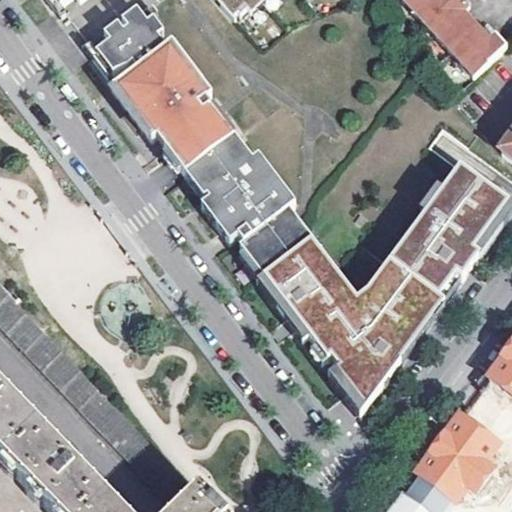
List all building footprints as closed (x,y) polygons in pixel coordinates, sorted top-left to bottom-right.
[(51,0),(44,0),(61,22),(66,18),(61,12),(51,0)] [(51,0),(61,12),(75,1),(76,0),(51,0)] [(76,0),(75,1),(81,9),(92,0),(76,0)] [(212,0),(232,22),(238,17),(240,20),(247,14),(251,17),(270,0),(212,0)] [(411,0),(404,7),(426,30),(459,1),(458,0),(411,0)] [(459,1),(426,30),(450,55),(477,30),(466,18),(471,15),(459,1)] [(153,13),(142,21),(147,28),(154,23),(159,20),(153,13)] [(137,14),(122,25),(127,33),(142,21),(137,14)] [(110,46),(96,57),(114,81),(117,78),(128,73),(134,69),(138,75),(113,95),(151,147),(157,142),(204,205),(208,202),(210,205),(202,211),(230,249),(238,243),(243,249),(240,252),(263,283),(263,282),(313,245),(294,219),(288,224),(284,219),(296,210),(259,162),(253,166),(206,105),(212,101),(172,48),(166,52),(158,42),(164,38),(154,23),(147,28),(142,21),(127,33),(123,36),(110,46)] [(117,28),(104,39),(110,46),(123,36),(117,28)] [(476,83),(508,54),(496,41),(491,45),(477,30),(450,55),(476,83)] [(91,51),(86,55),(109,84),(114,81),(96,57),(91,51)] [(511,142),(502,156),(511,163),(511,142)] [(460,171),(368,295),(358,303),(313,245),(263,282),(281,306),(276,310),(286,324),(292,319),(300,330),(328,367),(331,364),(338,374),(335,377),(364,417),(386,387),(400,368),(394,364),(438,305),(455,281),(461,285),(470,273),(479,261),(473,256),(508,209),(460,171)] [(479,261),(511,216),(511,211),(508,209),(473,256),(479,261)] [(263,283),(258,286),(276,310),(281,306),(263,282),(263,283)] [(0,334),(171,511),(184,511),(200,498),(0,290),(0,334)] [(394,364),(400,368),(444,309),(438,305),(394,364)] [(292,319),(286,324),(294,334),(300,330),(292,319)] [(511,352),(490,381),(511,397),(511,352)] [(112,511),(0,394),(0,511),(112,511)] [(418,478),(457,507),(470,491),(478,498),(496,473),(488,467),(499,450),(461,421),(418,478)] [(213,511),(200,498),(184,511),(213,511)] [(416,511),(400,501),(392,511),(416,511)]
